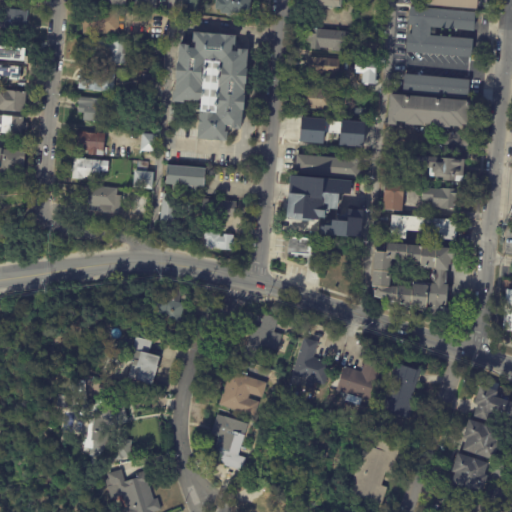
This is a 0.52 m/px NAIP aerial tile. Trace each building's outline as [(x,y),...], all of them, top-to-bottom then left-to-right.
[(155,0),(154,9),(133,7),(133,0),(155,0)] [(198,0),(197,15),(181,13),(182,0),(198,0)] [(249,0),(249,13),(231,11),(231,12),(221,11),(221,8),(214,8),(214,0),(249,0)] [(476,0),(476,8),(426,4),(427,3),(423,2),(423,0),(476,0)] [(474,11),(472,29),(428,25),(428,34),(471,38),(470,56),(405,51),(406,32),(410,33),(411,24),(407,24),(408,6),(474,11)] [(26,10),(24,28),(0,25),(0,18),(1,18),(2,7),(26,10)] [(117,32),(82,33),(81,10),(117,10),(117,32)] [(331,50),(331,48),(318,47),(318,49),(309,48),(309,41),(306,41),(307,29),(344,32),(343,51),(331,50)] [(234,43),(232,43),(231,49),(237,50),(238,47),(247,48),(245,67),(247,67),(245,83),(244,83),(243,94),(244,94),(243,109),(242,109),(240,128),(231,127),(231,124),(225,124),(224,131),(227,131),(226,140),(196,138),(199,110),(200,110),(201,100),(183,99),(183,101),(171,100),(172,90),(174,90),(175,77),(176,61),(177,61),(178,42),(188,43),(188,46),(194,46),(195,40),(192,40),(192,30),(235,34),(234,43)] [(136,54),(124,53),(123,63),(105,62),(105,57),(80,55),(82,36),(110,39),(110,40),(138,42),(136,54)] [(15,77),(0,76),(0,42),(17,44),(15,77)] [(338,58),(337,73),(335,73),(334,78),(326,77),(326,74),(324,74),(323,78),(306,77),(308,56),(338,58)] [(374,63),(373,84),(360,83),(361,73),(354,73),(354,62),(374,63)] [(77,88),(79,69),(114,72),(112,91),(77,88)] [(155,74),(153,91),(139,90),(140,73),(155,74)] [(467,97),(402,91),(403,73),(469,79),(467,97)] [(330,109),(301,107),(302,97),(301,97),(301,93),(302,93),(303,87),(332,90),(330,109)] [(24,112),(0,109),(0,88),(5,89),(25,91),(24,112)] [(462,123),(462,126),(452,125),(452,127),(433,125),(433,123),(426,122),(425,125),(406,123),(406,121),(397,120),(396,124),(388,123),(390,93),(470,100),(468,124),(462,123)] [(78,103),(77,103),(77,96),(110,99),(108,122),(82,119),(83,112),(77,111),(78,103)] [(350,107),(361,108),(361,119),(349,118),(350,107)] [(22,116),(21,122),(27,123),(26,134),(21,133),(21,134),(0,132),(0,115),(1,115),(1,114),(22,116)] [(362,146),(338,144),(339,131),(324,130),(323,143),(299,141),(300,117),(324,118),(324,121),(340,122),(340,120),(364,122),(362,146)] [(104,133),(102,155),(87,154),(87,150),(84,150),(84,151),(71,150),(72,139),(75,139),(75,130),(104,133)] [(156,134),(154,152),(139,150),(141,133),(156,134)] [(0,149),(22,151),(21,172),(19,172),(19,177),(0,175),(0,149)] [(360,154),(358,178),(294,173),(296,154),(348,158),(349,153),(360,154)] [(464,159),(462,181),(441,180),(441,176),(429,176),(429,167),(405,165),(404,174),(394,173),(395,155),(425,157),(425,155),(455,158),(455,159),(464,159)] [(99,178),(84,176),(84,178),(82,178),(82,179),(71,178),(71,171),(69,171),(70,166),(72,166),(73,158),(108,161),(107,171),(99,171),(99,178)] [(145,170),(136,169),(136,160),(146,161),(145,170)] [(205,168),(203,187),(164,184),(166,165),(205,168)] [(152,171),(152,172),(151,189),(131,187),(133,170),(152,171)] [(349,200),(338,199),(337,209),(323,208),(323,209),(325,210),(325,217),(319,216),(319,219),(313,219),(313,221),(286,218),(290,175),(351,181),(349,200)] [(402,187),(400,212),(381,209),(383,185),(402,187)] [(116,187),(116,195),(120,195),(118,213),(98,212),(98,210),(84,210),(85,195),(90,195),(90,194),(92,194),(92,186),(116,187)] [(457,201),(454,200),(453,209),(430,206),(430,202),(428,202),(429,201),(420,200),(422,187),(433,189),(433,187),(458,190),(457,201)] [(158,226),(162,193),(175,195),(172,227),(170,227),(169,235),(162,234),(162,226),(158,226)] [(235,201),(235,209),(234,208),(233,217),(200,214),(202,198),(235,201)] [(363,210),(361,236),(320,234),(321,226),(325,226),(325,225),(332,225),(332,219),(348,221),(349,216),(348,216),(348,209),(363,210)] [(390,214),(446,219),(445,221),(455,222),(454,229),(453,229),(452,240),(438,239),(439,232),(404,230),(403,238),(388,237),(390,214)] [(203,239),(203,232),(208,232),(208,231),(212,231),(212,232),(219,233),(219,236),(222,236),(222,234),(232,234),(231,241),(233,241),(233,246),(231,246),(231,250),(221,249),(222,244),(218,244),(218,247),(205,246),(205,239),(203,239)] [(306,264),(307,255),(287,254),(288,236),(323,238),(320,265),(306,264)] [(451,265),(448,265),(448,270),(446,270),(445,284),(447,284),(446,304),(450,304),(449,314),(445,314),(445,315),(427,314),(428,311),(417,310),(417,308),(410,308),(410,307),(404,306),(404,305),(396,304),(397,301),(386,301),(375,296),(375,286),(372,286),(374,251),(387,252),(388,243),(452,248),(451,250),(455,251),(454,259),(451,259),(451,265)] [(183,293),(179,304),(185,305),(179,325),(160,320),(162,315),(150,312),(154,298),(166,302),(171,284),(184,288),(183,293)] [(511,331),(501,330),(505,290),(511,290),(511,331)] [(290,321),(280,318),(282,312),(292,314),(290,321)] [(278,322),(275,333),(282,335),(276,356),(268,354),(265,363),(244,357),(250,337),(249,334),(252,325),(261,328),(265,315),(279,319),(278,322)] [(152,342),(170,347),(166,360),(161,358),(153,385),(129,378),(133,363),(130,363),(137,338),(152,342)] [(313,341),(319,342),(318,344),(329,347),(325,361),(332,364),(325,386),(315,383),(313,389),(305,387),(307,380),(293,375),(305,338),(313,341)] [(382,363),(370,402),(337,392),(345,367),(362,373),(367,358),(382,363)] [(421,374),(409,405),(414,407),(409,419),(381,408),(395,370),(398,371),(401,363),(422,371),(421,374)] [(240,375),(267,384),(262,399),(250,395),(248,399),(259,403),(254,418),(220,406),(231,372),(240,375)] [(498,390),(500,390),(498,396),(511,400),(511,416),(496,411),(493,421),(476,415),(480,404),(476,403),(482,384),(498,390)] [(125,404),(129,421),(96,428),(93,412),(98,398),(117,394),(119,401),(124,400),(125,404)] [(245,424),(249,425),(239,456),(246,459),(242,472),(225,466),(225,465),(217,454),(218,449),(215,448),(219,437),(212,435),(218,415),(245,424)] [(465,449),(469,438),(465,437),(471,419),(487,424),(488,423),(504,429),(495,459),(465,449)] [(105,436),(117,437),(117,439),(132,441),(130,458),(123,457),(122,461),(103,459),(104,451),(85,449),(87,433),(105,436)] [(400,450),(392,475),(386,474),(382,487),(388,489),(382,505),(350,495),(365,446),(377,450),(381,435),(403,442),(400,450)] [(488,464),(485,474),(489,475),(482,494),(453,484),(457,473),(453,471),(459,453),(489,463),(488,464)] [(146,473),(154,501),(158,499),(162,511),(158,511),(124,511),(124,510),(128,508),(124,495),(112,499),(106,481),(110,480),(108,475),(122,471),(126,483),(137,479),(136,475),(145,472),(146,473)] [(273,503),(275,504),(275,509),(277,511),(260,511),(253,504),(263,496),(267,501),(273,503)]
